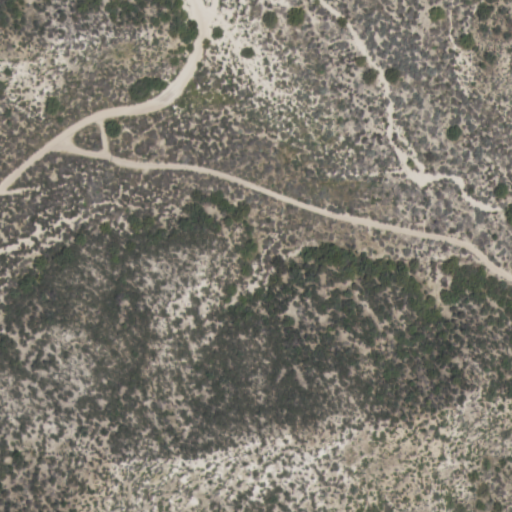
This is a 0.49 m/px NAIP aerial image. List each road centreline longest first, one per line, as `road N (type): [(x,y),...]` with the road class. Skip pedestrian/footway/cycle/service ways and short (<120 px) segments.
road 1 (track): [(511,280),(469,246),(314,211),(218,175),(104,157)]
road 2 (track): [(196,0),(189,64),(143,106),(64,137),(0,179)]
